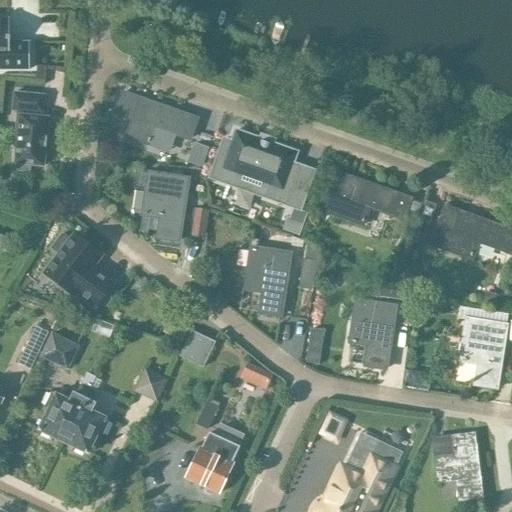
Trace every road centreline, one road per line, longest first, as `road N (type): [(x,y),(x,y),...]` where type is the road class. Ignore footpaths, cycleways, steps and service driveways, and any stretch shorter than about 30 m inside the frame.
road 1 (residential): [(96,61),(511,210)]
road 2 (residential): [(312,386),(85,206),(96,61)]
road 3 (residential): [(499,412),(312,386)]
road 4 (residential): [(254,511),(312,386)]
